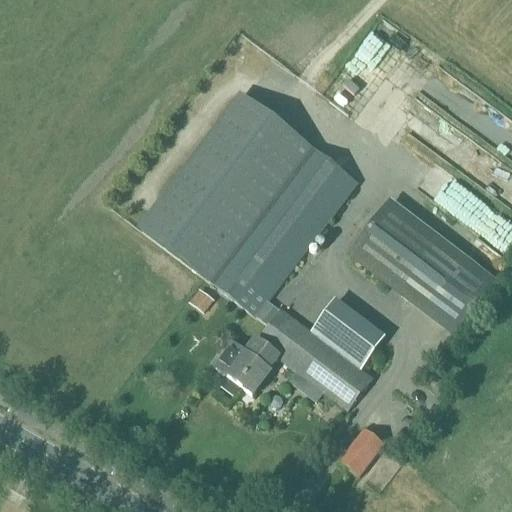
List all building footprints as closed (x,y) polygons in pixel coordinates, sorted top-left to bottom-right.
[(316,145),(243,92),(139,225),(213,281),(316,145)] [(316,145),(213,281),(256,316),(358,180),(316,145)] [(458,335),(502,279),(394,194),(347,254),(458,335)] [(385,341),(335,303),(314,331),(365,368),(385,341)] [(361,373),(311,335),(281,313),(256,346),(348,415),(373,382),(361,373)] [(268,375),(233,348),(215,371),(251,398),(268,375)] [(363,432),(339,465),(359,481),(384,449),(363,432)]
